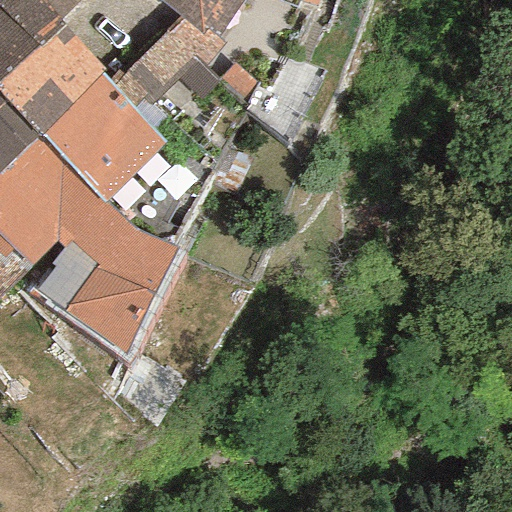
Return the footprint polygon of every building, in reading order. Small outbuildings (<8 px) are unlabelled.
[(0,0),(0,78),(59,20),(79,0),(0,0)] [(216,39),(244,0),(156,0),(179,18),(201,36),(204,30),(216,39)] [(225,45),(216,39),(204,30),(201,36),(179,18),(121,76),(117,69),(107,80),(132,108),(142,100),(152,106),(178,80),(200,101),(218,82),(205,68),(225,45)] [(102,70),(59,20),(0,78),(0,100),(34,137),(101,74),(102,70)] [(107,80),(101,74),(34,137),(102,204),(163,142),(132,108),(107,80)] [(0,169),(34,137),(0,100),(0,169)] [(102,204),(34,137),(0,169),(0,237),(32,270),(16,286),(128,362),(176,248),(131,229),(102,204)] [(32,270),(0,237),(0,301),(16,286),(32,270)]
